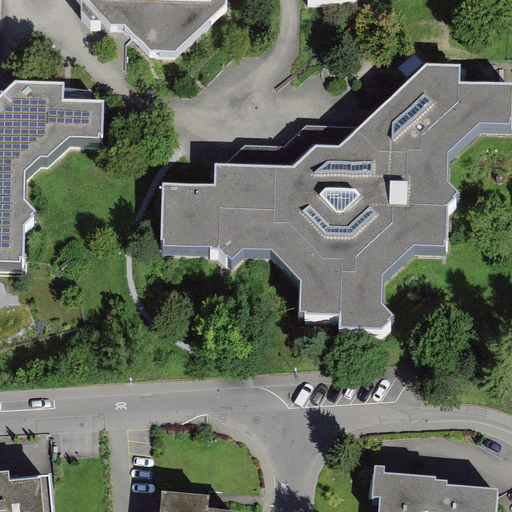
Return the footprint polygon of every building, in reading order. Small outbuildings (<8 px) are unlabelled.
[(79,0),(79,11),(109,32),(129,32),(157,65),(179,65),(246,0),(79,0)] [(312,0),(312,10),(350,13),(361,0),(312,0)] [(218,202),(167,199),(165,257),(224,261),(235,274),(245,263),(275,264),(306,296),(304,329),(337,331),(340,348),(381,347),(394,333),(380,320),(381,292),(416,262),(449,264),(449,223),(458,209),(445,196),(447,164),(485,140),(511,142),(511,101),(460,98),(461,77),(429,78),(369,132),(310,135),(294,150),(247,150),(220,179),(218,202)] [(41,172),(49,173),(72,151),(101,152),(101,147),(104,147),(105,111),(65,110),(66,93),(16,91),(0,106),(0,276),(22,278),(23,272),(25,273),(26,239),(36,230),(34,228),(37,225),(26,213),(27,186),(41,172)] [(437,487),(377,483),(375,502),(389,503),(388,511),(496,511),(497,502),(436,497),(437,487)] [(52,511),(51,486),(0,489),(0,511),(52,511)] [(207,511),(209,501),(166,498),(164,511),(207,511)]
